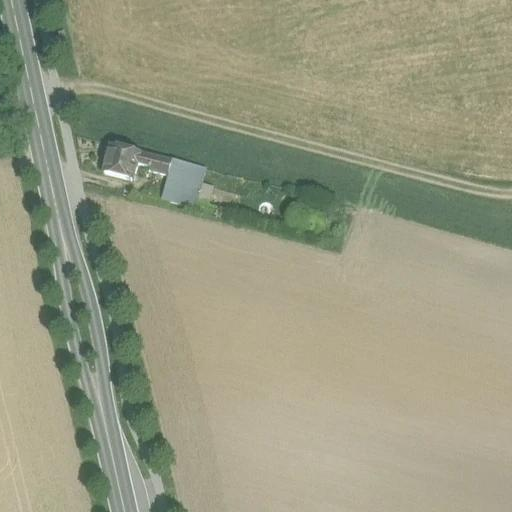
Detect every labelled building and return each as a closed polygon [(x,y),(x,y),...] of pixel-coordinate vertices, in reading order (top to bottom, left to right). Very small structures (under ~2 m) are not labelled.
[(141,155),(110,147),(103,175),(134,184),(138,167),(141,155)] [(172,163),(141,155),(138,167),(150,170),(149,174),(168,179),(168,178),(172,163)] [(190,168),(172,163),(168,178),(175,180),(186,183),(190,168)] [(206,172),(190,168),(186,183),(202,187),(206,172)] [(186,183),(175,180),(169,204),(194,211),(197,201),(199,191),(200,190),(186,186),(186,183)] [(206,203),(207,197),(208,193),(199,191),(197,201),(206,203)] [(206,203),(197,201),(194,211),(217,217),(221,201),(207,197),(206,203)] [(317,234),(322,216),(298,209),(293,228),(317,234)]
